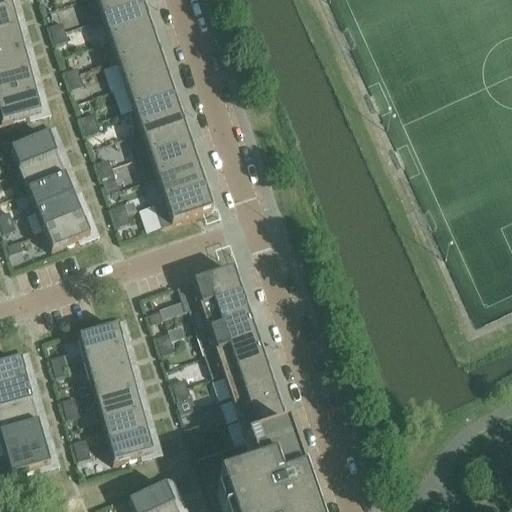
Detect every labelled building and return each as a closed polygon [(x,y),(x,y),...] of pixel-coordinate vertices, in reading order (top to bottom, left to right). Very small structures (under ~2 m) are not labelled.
[(0,0),(0,18),(12,15),(7,0),(0,0)] [(141,11),(137,0),(98,0),(93,2),(101,25),(141,11)] [(149,34),(141,11),(101,25),(108,47),(149,34)] [(0,40),(17,36),(12,15),(0,18),(0,40)] [(64,37),(61,28),(48,32),(52,41),(64,37)] [(157,56),(149,34),(108,47),(116,70),(157,56)] [(0,62),(23,57),(17,36),(0,40),(0,62)] [(67,46),(64,37),(52,41),(55,50),(67,46)] [(165,79),(157,56),(116,70),(124,93),(165,79)] [(0,85),(29,78),(23,57),(0,62),(0,85)] [(80,83),(77,73),(64,77),(67,87),(80,83)] [(0,107),(34,98),(29,78),(0,85),(0,107)] [(172,102),(165,79),(124,93),(132,116),(172,102)] [(83,91),(80,83),(67,87),(70,96),(83,91)] [(0,107),(0,131),(15,127),(17,127),(28,124),(40,120),(34,98),(0,107)] [(180,125),(172,102),(132,116),(140,138),(180,125)] [(95,128),(92,119),(80,123),(83,132),(95,128)] [(188,147),(180,125),(140,138),(131,141),(138,164),(147,161),(188,147)] [(99,138),(95,128),(83,132),(86,142),(99,138)] [(56,162),(48,141),(10,156),(18,177),(56,162)] [(147,161),(138,164),(146,187),(155,184),(196,170),(188,147),(147,161)] [(64,182),(56,162),(18,177),(26,197),(64,182)] [(111,174),(108,165),(95,169),(98,178),(111,174)] [(146,187),(141,189),(149,212),(153,210),(204,193),(196,170),(155,184),(146,187)] [(114,183),(111,174),(98,178),(102,187),(114,183)] [(72,202),(64,182),(26,197),(34,217),(72,202)] [(204,193),(153,210),(161,232),(162,234),(196,222),(202,220),(212,217),(204,193)] [(81,222),(72,202),(34,217),(42,237),(81,222)] [(126,219),(123,210),(111,215),(114,224),(126,219)] [(0,230),(12,227),(9,217),(0,220),(0,230)] [(129,229),(126,219),(114,224),(117,233),(129,229)] [(89,243),(81,222),(42,237),(51,258),(89,243)] [(15,236),(12,227),(0,230),(0,232),(2,240),(15,236)] [(22,257),(19,247),(6,252),(9,261),(22,257)] [(219,280),(176,295),(177,296),(184,319),(188,317),(200,314),(240,300),(232,276),(222,279),(219,280)] [(200,314),(188,317),(196,340),(248,322),(240,300),(200,314)] [(163,326),(160,317),(147,321),(151,330),(163,326)] [(248,322),(196,340),(204,363),(215,359),(255,345),(248,322)] [(123,355),(117,333),(77,344),(83,366),(123,355)] [(171,348),(168,339),(155,343),(158,353),(171,348)] [(263,368),(255,345),(215,359),(204,363),(211,385),(223,382),(263,368)] [(174,357),(171,348),(158,353),(162,362),(174,357)] [(129,376),(123,355),(83,366),(89,387),(129,376)] [(65,371),(62,361),(50,365),(52,374),(65,371)] [(0,394),(26,388),(20,366),(0,371),(0,394)] [(271,390),(263,368),(223,382),(230,404),(271,390)] [(67,380),(65,371),(52,374),(55,383),(67,380)] [(134,397),(129,376),(89,387),(95,408),(134,397)] [(186,394),(183,385),(171,389),(174,398),(186,394)] [(0,417),(32,408),(29,401),(26,388),(0,394),(0,417)] [(279,413),(271,390),(230,404),(238,427),(279,413)] [(190,403),(186,394),(174,398),(177,407),(190,403)] [(140,418),(134,397),(95,408),(101,428),(140,418)] [(76,413),(74,403),(61,407),(64,416),(76,413)] [(0,439),(37,429),(32,408),(0,417),(0,439)] [(79,422),(76,413),(64,416),(66,425),(79,422)] [(286,436),(279,413),(238,427),(246,450),(286,436)] [(146,438),(140,418),(101,428),(106,449),(146,438)] [(43,450),(37,429),(0,439),(0,447),(4,461),(43,450)] [(202,439),(199,430),(186,434),(189,444),(202,439)] [(312,511),(310,504),(304,506),(298,487),(303,485),(286,436),(246,450),(196,466),(211,511),(312,511)] [(152,460),(146,438),(106,449),(112,471),(152,460)] [(205,448),(202,439),(189,444),(193,453),(205,448)] [(88,454),(85,445),(72,448),(75,458),(88,454)] [(49,472),(43,450),(4,461),(10,483),(49,472)] [(90,464),(88,454),(75,458),(77,467),(90,464)] [(173,511),(174,511),(164,491),(127,509),(128,511),(173,511)]
